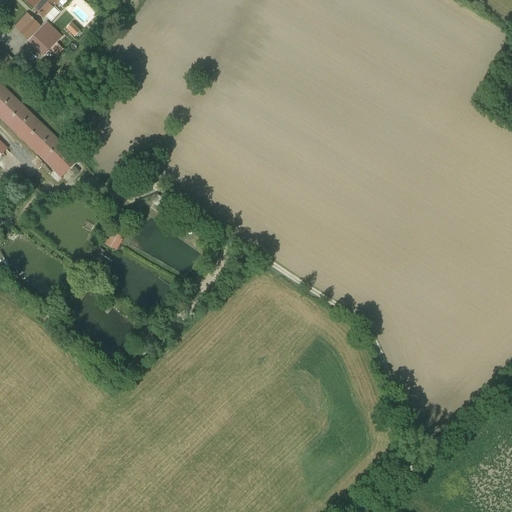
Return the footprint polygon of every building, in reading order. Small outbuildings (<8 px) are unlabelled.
[(27,0),(26,2),(40,14),(39,15),(40,16),(41,15),(43,18),(60,0),(27,0)] [(31,20),(27,16),(16,28),(21,33),(32,21),(33,20),(32,19),(31,20)] [(32,21),(21,33),(27,39),(39,27),(32,21)] [(59,35),(44,21),(39,27),(53,41),(59,35)] [(80,32),(73,26),(68,31),(75,37),(80,32)] [(39,27),(27,39),(42,53),(45,49),(47,51),(49,49),(56,55),(62,49),(53,41),(39,27)] [(24,108),(0,84),(0,118),(61,178),(78,161),(30,114),(34,111),(28,105),(24,108)] [(0,163),(10,153),(0,143),(0,163)] [(107,231),(102,244),(118,251),(123,237),(107,231)]
